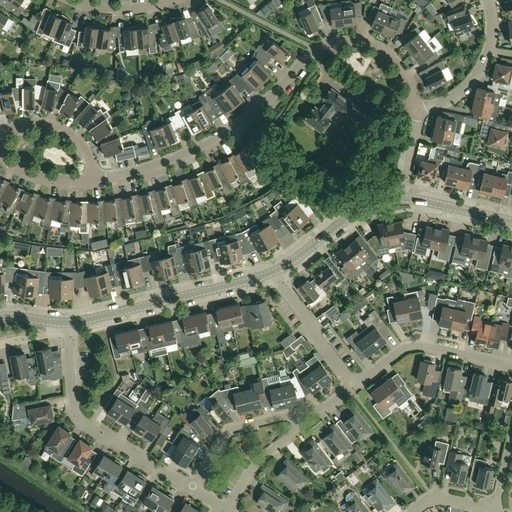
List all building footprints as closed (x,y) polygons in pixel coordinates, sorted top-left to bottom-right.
[(30,0),(28,0),(6,0),(3,5),(18,16),(30,0)] [(272,0),(267,4),(271,10),(277,7),(272,0)] [(356,23),(356,17),(362,16),(360,2),(354,3),(350,0),(341,1),(342,7),(344,25),(356,23)] [(207,39),(213,35),(207,27),(218,21),(212,11),(213,10),(206,3),(199,10),(199,11),(197,12),(201,17),(195,20),(207,39)] [(379,8),(373,5),(367,19),(373,21),(370,27),(382,31),(389,15),(392,8),(381,3),(379,8)] [(330,4),(318,5),(322,14),(325,21),(331,21),(332,26),(344,25),(342,7),(330,9),(330,4)] [(304,27),(303,28),(309,36),(317,30),(316,29),(318,28),(316,22),(322,20),(315,5),(299,12),(300,16),(300,17),(304,27)] [(465,5),(445,12),(448,20),(451,19),(457,35),(475,29),(473,25),(476,23),(471,14),(470,15),(469,12),(468,13),(465,5)] [(0,34),(3,36),(13,21),(0,12),(0,34)] [(53,38),(54,35),(62,15),(52,14),(49,13),(47,19),(42,17),(36,32),(42,35),(41,36),(53,40),(53,38)] [(439,14),(432,17),(437,24),(442,22),(439,14)] [(52,40),(69,47),(76,30),(70,28),(72,23),(70,22),(71,21),(62,15),(54,35),(53,38),(53,40),(52,40)] [(407,20),(401,17),(400,20),(389,15),(382,31),(393,36),(395,31),(401,33),(407,20)] [(24,16),(20,21),(32,30),(35,25),(29,20),(24,16)] [(192,21),(187,23),(185,17),(182,18),(182,17),(172,18),(179,38),(190,34),(191,39),(200,36),(192,21)] [(170,41),(179,38),(172,18),(163,24),(164,24),(161,25),(163,31),(158,32),(164,50),(172,47),(170,41)] [(84,44),(95,46),(98,24),(88,26),(86,26),(85,32),(79,31),(76,46),(83,47),(84,44)] [(115,36),(109,35),(110,30),(108,29),(108,28),(98,24),(95,46),(107,47),(106,50),(113,51),(115,36)] [(137,47),(135,25),(126,29),(126,30),(124,30),(124,36),(118,36),(119,51),(126,51),(126,55),(138,54),(137,47)] [(149,46),(149,48),(156,48),(155,33),(149,34),(148,28),(146,28),(146,27),(135,25),(137,47),(149,46)] [(404,44),(411,54),(426,43),(418,33),(420,32),(416,27),(405,36),(408,41),(404,44)] [(224,47),(221,41),(208,49),(213,56),(220,52),(219,50),(224,47)] [(259,45),(255,49),(268,61),(272,56),(281,62),(284,59),(285,60),(291,53),(281,45),(280,46),(273,41),(269,46),(263,42),(261,46),(259,45)] [(439,55),(435,50),(433,52),(426,43),(411,54),(419,63),(424,60),(428,65),(439,55)] [(246,64),(263,81),(265,79),(266,81),(273,75),(263,65),(268,61),(255,49),(253,57),(252,58),(246,64)] [(446,80),(441,70),(445,68),(442,60),(427,68),(430,75),(425,77),(426,79),(425,80),(427,89),(437,87),(437,85),(446,80)] [(246,64),(233,76),(242,86),(247,82),(256,91),(262,85),(261,83),(263,81),(246,64)] [(504,82),(502,88),(508,89),(511,89),(511,66),(511,67),(496,64),(494,71),(492,71),(490,78),(493,79),(504,82)] [(118,67),(117,79),(126,82),(128,75),(123,74),(123,68),(118,67)] [(231,84),(222,91),(234,106),(236,104),(237,106),(245,101),(237,90),(242,86),(233,76),(228,80),(231,84)] [(23,100),(22,100),(23,108),(25,108),(32,110),(33,108),(34,108),(34,98),(43,99),(43,100),(46,87),(36,85),(36,79),(23,79),(23,87),(23,100)] [(503,95),(507,95),(508,89),(502,88),(491,85),(490,91),(477,88),(474,100),(492,104),(498,105),(500,98),(503,96),(503,95)] [(17,110),(14,100),(22,100),(23,100),(23,87),(16,87),(11,87),(11,91),(1,94),(1,93),(0,93),(3,105),(5,113),(8,112),(8,113),(15,113),(15,110),(17,110)] [(46,87),(43,100),(43,99),(41,107),(44,108),(43,108),(50,112),(51,109),(52,110),(55,100),(62,104),(68,92),(58,87),(57,90),(46,88),(46,87)] [(315,107),(305,119),(307,121),(305,122),(311,127),(312,125),(320,132),(330,119),(329,118),(335,110),(343,116),(352,105),(331,89),(322,100),(324,101),(318,109),(315,107)] [(234,106),(222,91),(213,97),(211,94),(205,97),(213,108),(218,104),(226,115),(233,110),(232,108),(234,106)] [(69,92),(68,92),(62,104),(59,110),(61,112),(66,117),(68,115),(69,116),(74,107),(80,112),(80,113),(89,103),(80,95),(78,98),(68,93),(69,92)] [(207,112),(213,108),(205,97),(203,94),(199,96),(199,98),(200,100),(190,106),(189,104),(202,127),(204,125),(206,128),(213,123),(207,112)] [(477,119),(483,120),(495,123),(497,117),(498,112),(497,112),(498,105),(492,104),(474,100),(472,111),(478,113),(477,119)] [(89,103),(80,113),(80,112),(75,118),(77,120),(81,126),(83,125),(84,126),(91,118),(96,125),(110,116),(106,110),(103,113),(100,109),(97,111),(89,104),(89,103)] [(193,135),(201,130),(200,128),(202,127),(189,104),(174,113),(175,115),(181,126),(186,123),(193,135)] [(438,116),(435,128),(456,133),(460,134),(462,122),(463,122),(464,116),(452,113),(451,119),(438,116)] [(175,129),(181,126),(175,115),(169,117),(165,119),(167,123),(161,125),(168,143),(170,142),(171,144),(180,141),(175,129)] [(96,125),(89,130),(91,132),(90,132),(93,139),(95,138),(96,139),(105,133),(108,141),(108,142),(120,137),(116,126),(112,128),(106,119),(110,116),(96,125)] [(146,140),(153,137),(158,150),(166,146),(165,144),(168,143),(161,125),(155,127),(153,121),(151,120),(150,120),(148,120),(146,121),(146,123),(145,124),(142,126),(142,128),(146,140)] [(495,123),(483,120),(479,136),(489,138),(488,144),(503,148),(507,132),(493,129),(495,123)] [(444,148),(446,149),(456,151),(458,145),(454,144),(456,133),(435,128),(433,128),(431,136),(433,137),(432,139),(445,142),(444,148)] [(135,156),(133,145),(123,148),(119,137),(120,137),(108,142),(108,141),(100,144),(102,147),(101,147),(102,154),(104,154),(105,155),(114,151),(116,161),(135,156)] [(234,154),(233,154),(247,177),(256,172),(263,167),(248,145),(242,149),(243,150),(234,156),(234,154)] [(436,146),(433,157),(429,156),(427,162),(421,161),(418,177),(433,180),(436,168),(440,169),(442,160),(443,160),(444,156),(446,149),(444,148),(436,146)] [(247,177),(233,154),(227,158),(228,160),(219,164),(219,163),(218,163),(233,190),(230,184),(236,180),(235,178),(237,177),(242,185),(247,182),(249,185),(251,183),(247,177)] [(444,183),(456,185),(460,168),(448,165),(450,158),(444,156),(443,160),(441,168),(447,170),(444,183)] [(460,168),(456,185),(467,188),(470,175),(476,177),(479,164),(473,163),(471,162),(469,163),(468,163),(467,165),(466,169),(460,168)] [(233,190),(218,163),(212,167),(213,168),(204,172),(203,171),(214,195),(215,195),(212,190),(220,186),(225,195),(233,190)] [(479,191),(491,193),(495,176),(483,173),(485,166),(479,164),(476,177),(482,178),(479,191)] [(214,195),(203,171),(196,174),(197,176),(188,180),(187,178),(197,203),(198,203),(199,203),(206,201),(207,199),(214,195)] [(502,173),(501,177),(495,176),(491,193),(502,196),(505,183),(511,185),(511,181),(511,171),(508,171),(507,175),(502,173)] [(181,183),(172,186),(171,184),(180,210),(178,204),(187,201),(189,207),(197,203),(187,178),(180,181),(181,183)] [(0,198),(9,182),(3,179),(2,181),(0,179),(0,198)] [(9,182),(0,198),(0,201),(7,205),(5,211),(13,214),(24,189),(18,187),(17,189),(8,184),(9,182)] [(155,190),(154,190),(162,216),(160,210),(169,207),(171,213),(180,210),(171,184),(164,187),(164,189),(155,191),(155,190)] [(24,189),(13,214),(14,214),(16,209),(24,212),(22,222),(30,224),(39,195),(33,193),(32,195),(23,191),(24,189)] [(152,212),(153,218),(162,216),(154,190),(147,192),(148,193),(138,196),(138,194),(137,194),(143,220),(144,220),(148,219),(150,216),(150,213),(152,212)] [(272,191),(266,196),(270,200),(272,198),(273,199),(276,196),(272,191)] [(143,220),(137,194),(130,196),(131,198),(121,199),(121,198),(120,198),(125,224),(135,222),(143,220)] [(284,206),(299,225),(308,219),(301,209),(307,204),(299,194),(284,206)] [(39,195),(30,224),(30,225),(33,215),(42,218),(41,223),(50,225),(55,199),(49,197),(48,199),(39,197),(39,195)] [(104,200),(103,200),(106,227),(107,227),(106,221),(115,220),(116,226),(125,224),(120,198),(113,199),(113,201),(104,202),(104,200)] [(71,201),(65,200),(64,202),(55,200),(55,199),(50,225),(51,219),(60,221),(59,231),(68,232),(71,201)] [(87,201),(88,232),(88,222),(97,222),(98,228),(106,227),(103,200),(97,201),(97,203),(87,203),(87,201)] [(87,201),(81,201),(81,203),(71,203),(71,201),(68,232),(69,232),(69,226),(79,227),(79,232),(88,232),(87,201)] [(278,227),(283,223),(291,232),(292,231),(294,233),(300,228),(298,226),(299,225),(284,206),(281,202),(274,208),(277,211),(271,216),(278,227)] [(247,206),(240,210),(243,215),(250,212),(247,206)] [(278,241),(272,230),(278,227),(271,216),(262,221),(265,227),(259,230),(269,249),(276,245),(276,242),(278,241)] [(389,224),(393,243),(394,248),(400,247),(401,250),(407,249),(412,250),(416,235),(408,233),(407,236),(404,237),(401,222),(389,224)] [(394,248),(393,243),(389,224),(386,225),(386,223),(377,225),(380,236),(375,236),(373,234),(367,241),(378,255),(389,253),(389,249),(394,248)] [(241,232),(246,244),(252,241),(258,251),(260,250),(263,252),(269,249),(259,230),(256,224),(250,227),(241,232)] [(433,249),(437,229),(426,227),(422,242),(416,240),(414,253),(425,255),(427,247),(433,249)] [(437,229),(433,249),(439,250),(437,258),(448,261),(451,249),(445,247),(449,230),(441,228),(441,230),(437,229)] [(231,260),(242,258),(239,246),(246,244),(241,232),(225,236),(227,243),(231,260)] [(452,262),(463,264),(464,266),(469,267),(471,258),(476,238),(472,237),(473,236),(465,234),(461,251),(455,249),(452,262)] [(209,240),(212,252),(217,251),(220,263),(231,260),(227,243),(220,244),(217,238),(209,240)] [(476,238),(471,258),(477,259),(475,267),(486,270),(489,257),(484,256),(487,241),(476,238)] [(212,252),(209,240),(202,242),(192,244),(194,251),(199,271),(206,269),(207,266),(209,266),(206,254),(212,252)] [(356,240),(347,247),(359,263),(364,270),(378,259),(370,249),(365,252),(356,240)] [(168,250),(167,257),(161,259),(166,277),(176,274),(173,262),(179,260),(176,248),(175,244),(168,246),(168,250)] [(192,273),(199,271),(194,251),(192,244),(176,248),(179,260),(184,259),(187,271),(190,271),(192,273)] [(507,277),(509,267),(511,255),(511,246),(503,245),(499,260),(493,258),(490,271),(502,273),(504,277),(507,277)] [(364,270),(359,263),(347,247),(344,249),(343,248),(336,253),(347,267),(342,270),(350,280),(364,270)] [(152,267),(155,279),(166,277),(161,259),(151,261),(150,255),(143,256),(146,268),(152,267)] [(129,267),(133,285),(134,284),(135,287),(142,285),(142,282),(144,282),(141,270),(146,268),(143,256),(127,260),(129,267)] [(132,285),(133,285),(129,267),(127,260),(114,263),(113,257),(109,258),(111,264),(114,276),(119,275),(122,287),(124,287),(125,289),(132,287),(132,285)] [(102,273),(96,275),(100,293),(111,290),(108,278),(114,276),(111,264),(104,266),(102,266),(102,273)] [(329,267),(314,278),(326,295),(327,294),(322,289),(332,281),(335,286),(346,278),(335,265),(331,269),(329,267)] [(0,292),(4,292),(3,280),(9,279),(10,267),(2,267),(2,266),(0,266),(0,292)] [(22,294),(24,294),(27,276),(28,269),(20,268),(10,267),(9,279),(15,280),(13,292),(15,293),(14,295),(22,296),(22,294)] [(34,295),(35,296),(37,283),(43,284),(44,272),(28,269),(27,276),(24,294),(26,294),(26,297),(33,298),(34,295)] [(90,295),(100,293),(96,275),(86,277),(84,271),(78,272),(79,285),(87,283),(90,295)] [(50,297),(61,297),(61,279),(61,272),(44,272),(43,284),(50,284),(50,297)] [(61,279),(61,297),(72,297),(72,285),(79,285),(78,272),(72,272),(61,272),(61,279)] [(321,299),(326,295),(314,278),(314,279),(315,281),(311,284),(307,280),(302,284),(301,283),(298,286),(299,287),(297,288),(309,304),(318,296),(321,299)] [(405,300),(410,320),(422,317),(419,303),(425,302),(422,290),(404,294),(405,300)] [(397,322),(410,320),(405,300),(398,301),(397,297),(392,298),(392,296),(386,298),(389,310),(395,309),(397,322)] [(365,297),(361,300),(364,305),(369,302),(365,297)] [(449,327),(450,327),(454,309),(456,302),(455,301),(446,298),(444,299),(438,298),(436,310),(441,312),(438,324),(439,324),(439,325),(440,327),(448,329),(449,328),(449,327)] [(456,302),(454,309),(450,327),(456,328),(455,329),(456,330),(461,331),(462,331),(462,329),(463,330),(466,317),(471,319),(475,303),(464,300),(457,299),(456,302)] [(428,301),(427,309),(434,310),(436,302),(428,301)] [(266,320),(270,319),(265,302),(257,304),(256,303),(253,303),(254,304),(247,306),(252,327),(265,324),(265,323),(266,320)] [(239,304),(227,307),(231,324),(237,322),(239,328),(250,326),(247,315),(242,316),(239,304)] [(332,322),(341,314),(334,305),(324,312),(332,322)] [(231,324),(227,307),(216,310),(219,321),(213,323),(216,334),(223,332),(233,330),(231,324)] [(367,327),(362,330),(366,335),(376,348),(377,348),(378,349),(385,344),(384,342),(386,341),(378,330),(383,326),(379,320),(381,319),(374,310),(369,313),(369,316),(363,321),(367,327)] [(210,335),(216,334),(213,323),(208,324),(205,312),(194,315),(198,332),(209,329),(210,335)] [(201,345),(198,332),(194,315),(182,318),(185,330),(180,331),(184,347),(190,346),(190,348),(201,345)] [(486,343),(491,323),(480,321),(480,318),(474,317),(470,332),(476,334),(474,343),(479,344),(480,341),(486,343)] [(184,347),(180,331),(174,332),(171,320),(160,323),(166,346),(180,343),(181,348),(184,347)] [(152,338),(146,339),(149,350),(166,346),(160,323),(149,326),(152,338)] [(492,346),(492,347),(497,348),(499,339),(505,340),(508,325),(502,323),(501,326),(491,323),(486,343),(485,346),(491,347),(492,346)] [(138,329),(126,331),(131,348),(136,347),(138,353),(149,350),(146,339),(141,341),(138,329)] [(367,355),(376,348),(366,335),(362,330),(358,334),(356,331),(346,339),(354,348),(358,345),(367,355)] [(119,351),(131,348),(126,331),(115,334),(118,346),(112,348),(114,359),(121,357),(119,351)] [(223,332),(216,334),(219,344),(226,342),(223,332)] [(289,345),(296,339),(292,333),(280,342),(285,348),(289,345)] [(305,340),(301,335),(298,338),(296,339),(289,345),(293,349),(305,340)] [(41,380),(50,378),(50,380),(63,378),(61,362),(53,363),(50,348),(48,349),(48,347),(42,348),(42,350),(36,351),(41,380)] [(17,355),(10,356),(14,378),(28,375),(30,385),(37,384),(34,367),(27,368),(24,354),(23,354),(22,352),(16,354),(17,355)] [(312,363),(308,366),(322,386),(323,385),(325,385),(328,383),(328,381),(332,378),(315,355),(309,359),(312,363)] [(433,396),(437,378),(439,371),(433,369),(434,364),(421,361),(417,380),(425,382),(423,394),(433,396)] [(292,371),(295,376),(299,386),(304,382),(312,393),(322,386),(308,366),(300,372),(297,368),(292,371)] [(460,375),(461,370),(448,367),(443,391),(450,393),(448,401),(460,404),(467,376),(460,375)] [(280,381),(286,405),(298,402),(294,389),(300,388),(299,386),(295,376),(292,371),(294,376),(292,378),(287,379),(286,378),(280,379),(280,381)] [(0,387),(2,387),(4,395),(11,393),(6,373),(0,373),(0,387)] [(487,404),(490,390),(492,382),(485,381),(486,376),(473,373),(469,393),(470,393),(469,397),(474,398),(479,403),(487,404)] [(261,378),(265,396),(271,395),(274,408),(286,405),(280,381),(268,384),(267,377),(261,379),(261,378)] [(398,407),(404,402),(412,396),(404,385),(399,388),(391,377),(381,385),(393,401),(398,407)] [(265,396),(261,378),(249,381),(251,389),(245,391),(249,408),(261,405),(261,404),(267,403),(265,396)] [(492,382),(490,390),(487,404),(485,411),(492,412),(493,405),(500,406),(501,401),(508,403),(511,384),(511,382),(499,379),(498,383),(492,382)] [(393,401),(381,385),(371,392),(379,404),(374,407),(383,418),(392,411),(387,406),(393,401)] [(220,391),(226,400),(234,399),(238,411),(249,408),(245,391),(239,392),(237,386),(220,391)] [(129,398),(121,394),(122,392),(117,388),(114,393),(111,397),(115,400),(108,412),(108,413),(107,415),(114,419),(115,417),(116,418),(129,398)] [(226,400),(220,391),(207,398),(212,404),(207,408),(219,423),(229,415),(220,405),(226,400)] [(136,407),(140,410),(145,402),(140,398),(137,403),(129,398),(116,418),(117,418),(116,421),(123,425),(124,423),(125,423),(136,407)] [(148,398),(145,402),(140,410),(145,413),(153,401),(148,398)] [(12,419),(19,417),(21,425),(53,419),(52,412),(53,412),(52,406),(51,407),(50,405),(35,408),(34,401),(13,405),(12,419)] [(201,406),(196,409),(195,407),(190,411),(192,413),(195,418),(190,422),(202,436),(212,428),(204,418),(208,415),(201,406)] [(341,430),(346,436),(351,443),(370,429),(354,408),(349,412),(352,416),(343,423),(345,426),(341,430)] [(444,420),(456,422),(458,410),(446,408),(444,420)] [(155,416),(154,416),(154,415),(151,420),(152,420),(142,435),(143,435),(142,437),(149,442),(150,440),(151,440),(161,425),(162,424),(161,423),(164,419),(169,422),(170,420),(158,412),(155,416)] [(418,425),(420,428),(432,419),(427,413),(421,418),(424,421),(418,425)] [(141,434),(142,435),(152,420),(151,420),(143,414),(134,429),(133,432),(140,436),(141,434)] [(449,431),(450,425),(443,423),(442,429),(449,431)] [(335,456),(350,445),(334,424),(328,428),(331,432),(322,439),(335,456)] [(59,426),(44,449),(45,451),(51,455),(50,456),(61,462),(68,451),(62,447),(71,434),(69,433),(70,432),(65,429),(64,430),(59,426)] [(181,428),(172,443),(192,456),(193,455),(195,455),(197,452),(196,450),(199,446),(188,439),(191,434),(181,428)] [(160,446),(166,437),(161,433),(155,443),(160,446)] [(80,440),(69,457),(76,462),(72,468),(71,469),(82,476),(89,464),(84,460),(92,448),(90,447),(91,445),(86,442),(85,443),(80,440)] [(315,472),(329,460),(313,440),(308,444),(311,448),(301,455),(315,472)] [(448,444),(435,441),(434,448),(427,446),(425,455),(423,454),(421,463),(436,466),(437,462),(443,464),(448,444)] [(192,456),(172,443),(177,446),(170,456),(186,466),(192,456)] [(471,457),(469,456),(449,451),(446,464),(453,466),(450,479),(463,482),(467,464),(470,465),(471,457)] [(98,473),(103,476),(113,461),(103,455),(91,474),(95,477),(98,473)] [(292,491),(305,477),(286,459),(281,464),(285,467),(277,476),(292,491)] [(486,461),(474,459),(471,472),(478,473),(475,485),(488,488),(493,469),(484,467),(486,461)] [(111,490),(117,481),(114,480),(122,467),(121,466),(122,464),(115,460),(114,462),(113,461),(103,476),(108,479),(102,489),(109,493),(111,490)] [(415,487),(399,466),(400,466),(396,462),(387,469),(381,473),(398,494),(407,487),(410,491),(415,487)] [(120,496),(123,497),(136,476),(127,470),(119,483),(117,481),(111,490),(120,496)] [(340,482),(344,478),(340,473),(335,476),(340,482)] [(138,498),(136,497),(146,482),(144,481),(146,479),(139,474),(137,477),(136,476),(123,497),(123,498),(122,499),(129,503),(132,498),(136,501),(138,498)] [(395,504),(379,483),(380,482),(376,478),(367,486),(361,490),(365,494),(362,496),(366,501),(368,501),(369,500),(378,511),(387,504),(390,508),(395,504)] [(270,511),(275,511),(284,499),(262,484),(258,490),(262,493),(256,503),(270,511)] [(153,508),(163,493),(159,491),(159,487),(156,486),(153,487),(152,486),(144,498),(140,495),(138,498),(136,501),(133,506),(138,509),(143,502),(153,508)] [(368,511),(359,499),(356,494),(354,493),(351,492),(348,493),(346,496),(346,500),(347,501),(341,506),(345,511),(368,511)] [(172,511),(173,511),(172,511),(168,511),(166,511),(173,500),(173,498),(173,496),(170,494),(168,494),(167,496),(163,493),(153,508),(150,511),(172,511)] [(129,511),(133,506),(136,501),(132,498),(129,503),(130,504),(126,505),(124,508),(125,511),(129,511)] [(113,511),(114,510),(103,503),(98,511),(99,511),(113,511)] [(193,511),(196,510),(185,503),(179,511),(173,511),(172,511),(193,511)]
